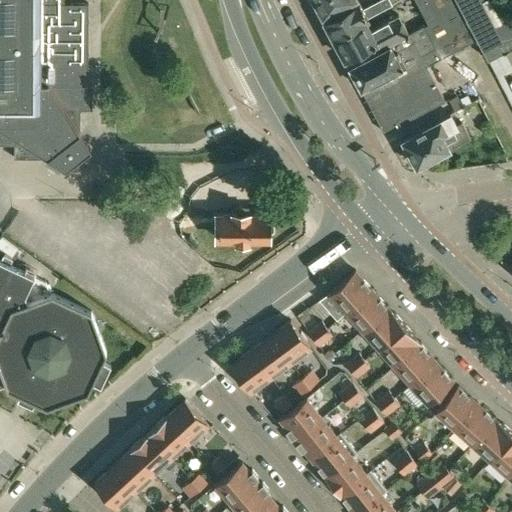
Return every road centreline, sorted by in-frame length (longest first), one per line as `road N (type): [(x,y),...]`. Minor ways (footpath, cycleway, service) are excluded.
road 1 (primary): [(230,0),(297,139),(365,223)]
road 2 (primary): [(397,210),(310,99),(263,0)]
road 3 (tertiary): [(182,355),(365,223)]
road 4 (tertiary): [(23,511),(90,437),(182,355)]
road 5 (primary): [(365,223),(511,382)]
road 6 (residential): [(318,511),(182,355)]
road 7 (primary): [(511,324),(397,210)]
